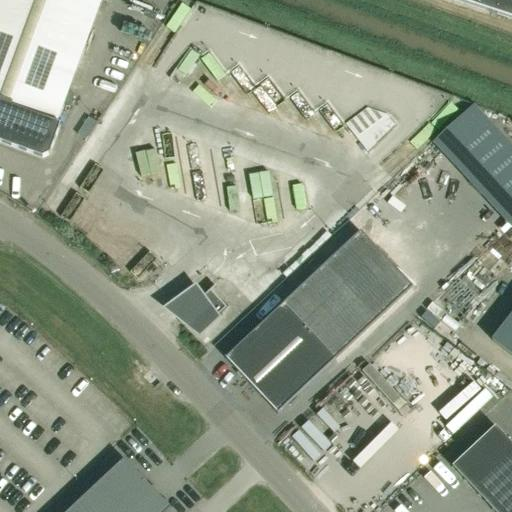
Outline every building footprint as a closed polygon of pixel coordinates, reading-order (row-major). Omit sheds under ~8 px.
[(0,0),(0,144),(42,160),(50,156),(60,127),(57,125),(102,0),(0,0)] [(511,0),(452,0),(511,19),(511,0)] [(398,128),(379,102),(351,122),(370,148),(398,128)] [(494,140),(468,111),(438,138),(465,167),(494,140)] [(426,145),(439,135),(432,126),(419,136),(426,145)] [(511,217),(511,200),(503,208),(511,217)] [(210,293),(188,313),(204,330),(225,309),(210,293)] [(284,305),(225,360),(277,415),(336,360),(284,305)] [(511,315),(492,342),(511,357),(511,315)] [(379,351),(397,335),(390,327),(372,343),(379,351)] [(511,511),(511,445),(495,428),(452,468),(493,511),(511,511)] [(167,511),(170,509),(124,460),(68,511),(167,511)]
